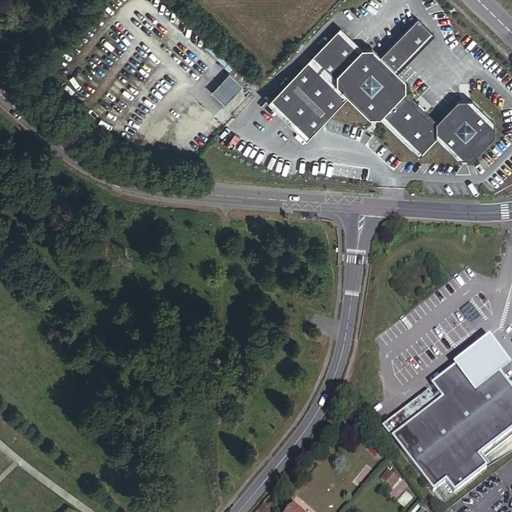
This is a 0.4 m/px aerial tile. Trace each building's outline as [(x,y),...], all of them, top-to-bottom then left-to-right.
[(438,123),(404,91),(404,81),(396,73),(434,34),(417,18),(379,56),(371,48),(361,48),(339,27),(266,102),(305,140),(345,99),(366,120),(378,119),(417,158),(435,140),(457,162),(471,162),(494,139),(493,125),(471,103),(458,103),(438,123)] [(204,47),(228,70),(234,63),(210,40),(204,47)] [(236,64),(229,71),(243,84),(249,78),(236,64)] [(224,104),(241,86),(228,74),(211,92),(224,104)] [(432,108),(421,97),(416,102),(427,113),(432,108)] [(474,329),(485,321),(470,301),(459,309),(474,329)] [(442,401),(437,405),(428,393),(382,429),(433,493),(446,483),(454,494),(487,468),(478,457),(511,431),(511,391),(499,375),(490,364),(479,349),(431,387),(442,401)] [(490,466),(481,455),(478,457),(487,468),(490,466)] [(389,488),(397,479),(389,473),(382,481),(389,488)]
